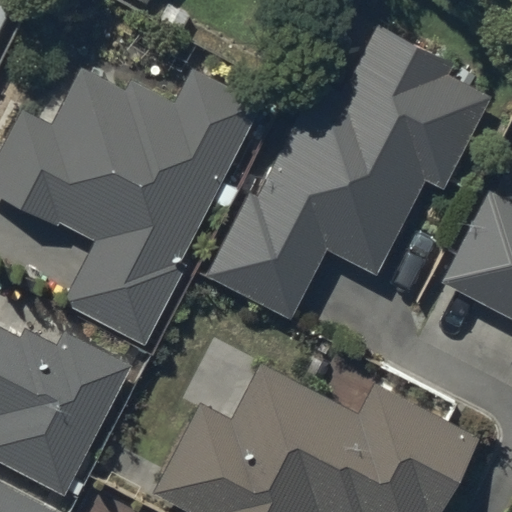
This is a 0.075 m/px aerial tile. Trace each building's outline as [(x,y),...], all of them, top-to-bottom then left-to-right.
[(444,53),(377,20),(343,89),(312,73),(255,189),(243,183),(204,263),(286,304),(321,232),(371,256),(419,160),(437,169),(478,87),(437,67),(444,53)] [(124,88),(77,64),(50,117),(19,101),(0,138),(0,182),(94,231),(64,290),(139,328),(177,254),(168,249),(247,95),(190,66),(173,101),(129,78),(124,88)] [(511,198),(484,185),(442,270),(511,304),(511,355),(511,356),(511,198)] [(21,333),(0,322),(0,402),(0,447),(62,479),(126,356),(63,323),(55,338),(26,323),(21,333)] [(446,411),(373,375),(357,407),(257,357),(230,411),(196,394),(153,479),(201,502),(196,511),(304,511),(312,497),(341,511),(357,511),(360,506),(371,511),(414,511),(421,500),(433,505),(473,425),(446,411)] [(0,511),(44,511),(49,503),(0,477),(0,511)]
